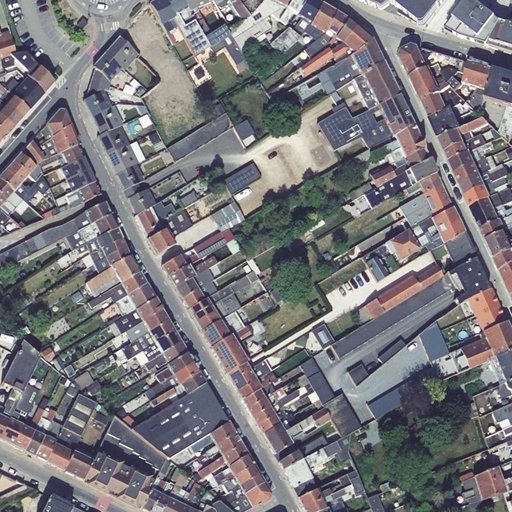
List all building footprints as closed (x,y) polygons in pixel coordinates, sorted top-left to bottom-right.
[(175,18),(164,0),(156,0),(148,5),(166,37),(171,46),(175,43),(170,34),(176,32),(174,29),(177,27),(173,19),(175,18)] [(181,0),(164,0),(175,18),(173,19),(177,27),(194,57),(203,51),(205,54),(211,51),(213,55),(224,48),(240,72),(248,67),(240,53),(227,31),(223,25),(211,33),(203,38),(181,0)] [(181,0),(203,38),(211,33),(197,9),(213,2),(211,0),(181,0)] [(238,0),(211,0),(213,2),(216,7),(220,9),(225,6),(225,3),(229,2),(242,21),(249,16),(241,5),(238,0)] [(290,0),(249,0),(241,5),(249,16),(242,21),(227,31),(240,53),(266,38),(263,34),(272,29),(267,23),(270,21),(268,17),(271,16),(278,21),(290,0)] [(304,0),(295,14),(295,15),(301,18),(291,31),(288,28),(271,45),(280,57),(300,38),(304,33),(309,26),(322,4),(320,4),(313,0),(304,0)] [(304,0),(290,0),(278,21),(285,26),(293,13),(295,14),(304,0)] [(357,0),(361,1),(381,9),(381,10),(382,9),(383,9),(391,3),(400,10),(397,13),(418,25),(433,4),(438,8),(444,0),(357,0)] [(486,47),(486,46),(500,24),(470,0),(468,0),(448,26),(457,31),(454,35),(460,39),(476,44),(477,42),(486,47)] [(309,26),(304,33),(316,41),(325,33),(336,12),(322,4),(309,26)] [(433,4),(418,25),(419,25),(420,26),(421,26),(422,26),(423,26),(424,25),(425,24),(438,8),(433,4)] [(310,61),(326,48),(347,20),(346,19),(346,20),(336,14),(337,13),(336,12),(325,33),(316,41),(303,51),(310,61)] [(88,23),(82,19),(77,25),(82,30),(88,23)] [(330,52),(342,44),(356,27),(347,20),(326,48),(330,52)] [(511,27),(500,24),(486,46),(505,52),(511,54),(511,27)] [(445,31),(454,35),(457,31),(448,26),(445,31)] [(347,50),(352,53),(370,39),(356,27),(342,44),(330,52),(326,48),(310,61),(300,69),(305,77),(332,58),(335,61),(345,55),(344,54),(347,50)] [(0,35),(0,58),(15,54),(10,34),(0,35)] [(138,55),(119,38),(105,54),(121,69),(124,71),(137,56),(138,55)] [(324,71),(336,90),(352,81),(382,63),(370,39),(352,53),(350,56),(324,71)] [(397,56),(399,57),(401,51),(412,46),(417,48),(418,46),(411,44),(399,49),(397,56)] [(409,79),(428,69),(429,70),(438,66),(442,74),(449,70),(460,74),(464,63),(423,50),(419,51),(417,48),(412,46),(401,51),(399,57),(409,79)] [(27,78),(44,94),(53,83),(38,66),(38,67),(26,53),(15,54),(0,58),(4,70),(14,66),(12,61),(14,60),(28,74),(26,76),(27,77),(27,78)] [(121,69),(105,54),(92,68),(96,71),(93,74),(91,83),(108,88),(109,83),(121,69)] [(352,81),(368,111),(398,96),(382,63),(352,81)] [(428,69),(409,79),(417,96),(427,91),(428,93),(445,83),(450,88),(455,93),(463,85),(470,87),(470,89),(475,91),(474,94),(466,104),(476,113),(482,106),(484,100),(493,71),(464,63),(460,74),(449,70),(442,74),(438,66),(429,70),(428,69)] [(205,76),(200,68),(193,73),(198,81),(205,76)] [(501,74),(493,71),(484,100),(493,103),(501,74)] [(511,77),(501,74),(493,103),(507,107),(500,128),(498,134),(502,138),(509,145),(511,135),(511,77)] [(28,111),(44,94),(27,78),(25,81),(19,86),(12,79),(4,89),(28,111)] [(108,88),(91,83),(86,97),(87,99),(83,101),(91,117),(111,107),(104,92),(108,91),(108,88)] [(307,83),(300,87),(304,95),(312,92),(307,83)] [(427,91),(417,96),(421,104),(439,96),(450,88),(445,83),(428,93),(427,91)] [(0,101),(21,120),(28,111),(4,89),(0,85),(0,101)] [(439,96),(421,104),(429,120),(448,112),(444,105),(450,102),(454,109),(460,104),(463,107),(466,104),(455,93),(450,88),(439,96)] [(333,151),(346,145),(360,137),(368,150),(413,126),(398,96),(368,111),(352,119),(346,110),(347,109),(343,103),(331,110),(334,114),(317,124),(333,151)] [(0,116),(13,128),(21,120),(0,101),(0,116)] [(218,117),(225,113),(219,104),(212,108),(218,117)] [(111,107),(91,117),(100,136),(120,126),(123,125),(113,106),(111,107)] [(147,113),(144,107),(135,106),(140,116),(147,113)] [(448,112),(429,120),(429,121),(430,120),(431,123),(434,122),(437,128),(455,119),(451,110),(448,112)] [(45,161),(77,145),(64,111),(59,111),(55,116),(54,116),(46,125),(40,132),(45,138),(33,146),(45,161)] [(166,150),(174,164),(233,127),(225,113),(218,117),(166,150)] [(143,129),(151,124),(146,115),(138,119),(143,129)] [(0,130),(6,136),(13,128),(0,116),(0,130)] [(455,119),(437,128),(439,134),(437,136),(438,139),(438,140),(460,130),(455,119)] [(438,140),(444,153),(473,140),(470,133),(488,124),(483,120),(460,130),(438,140)] [(244,122),(233,127),(241,142),(252,136),(244,122)] [(129,145),(120,126),(100,136),(96,138),(106,156),(129,145)] [(384,156),(389,165),(394,163),(424,149),(413,126),(368,150),(337,168),(342,177),(384,156)] [(495,141),(502,138),(498,134),(494,130),(491,132),(495,141)] [(151,145),(159,141),(156,133),(148,137),(151,145)] [(481,137),(473,140),(444,153),(448,163),(485,146),(481,137)] [(25,148),(37,164),(45,161),(33,146),(31,142),(25,148)] [(129,146),(129,145),(106,156),(115,175),(135,165),(145,160),(136,142),(129,146)] [(492,143),(485,146),(448,163),(454,174),(486,159),(483,152),(491,148),(494,146),(492,143)] [(83,158),(77,145),(45,161),(37,164),(39,169),(57,161),(61,168),(83,158)] [(37,164),(25,148),(20,154),(41,173),(39,169),(37,164)] [(397,194),(416,183),(435,174),(435,173),(434,173),(428,161),(429,161),(429,159),(428,159),(425,152),(424,152),(423,150),(424,150),(424,149),(394,163),(397,169),(392,171),(389,166),(369,175),(376,188),(372,190),(363,195),(370,209),(397,194)] [(41,173),(20,154),(13,162),(29,176),(35,182),(41,175),(42,174),(41,173)] [(491,157),(486,159),(454,174),(459,186),(497,168),(491,157)] [(89,170),(83,158),(61,168),(66,180),(89,170)] [(29,176),(13,162),(5,171),(27,191),(31,186),(25,181),(29,176)] [(222,182),(230,196),(238,192),(260,178),(251,164),(222,182)] [(115,175),(123,191),(137,184),(143,180),(135,165),(115,175)] [(503,165),(497,168),(459,186),(464,197),(505,178),(509,176),(505,168),(504,168),(503,165)] [(95,183),(89,170),(66,180),(72,193),(95,183)] [(49,188),(41,175),(35,182),(31,186),(27,191),(5,171),(0,176),(0,180),(23,202),(26,205),(37,192),(42,196),(49,188)] [(422,194),(441,185),(435,174),(416,183),(397,194),(401,199),(408,195),(419,189),(422,194)] [(464,197),(469,208),(508,190),(506,185),(508,184),(505,178),(464,197)] [(0,180),(0,195),(16,210),(23,202),(0,180)] [(100,195),(95,183),(72,193),(64,196),(67,205),(59,209),(61,213),(100,195)] [(349,194),(352,201),(363,195),(372,190),(368,183),(349,194)] [(139,188),(137,184),(123,191),(125,196),(127,200),(141,192),(139,188)] [(404,217),(446,197),(441,185),(422,194),(399,207),(404,217)] [(127,200),(135,216),(155,205),(147,189),(141,192),(127,200)] [(469,208),(475,220),(503,206),(511,202),(511,195),(510,190),(508,190),(469,208)] [(177,201),(182,209),(198,200),(193,192),(177,201)] [(0,195),(0,210),(8,218),(15,210),(16,210),(0,195)] [(404,217),(411,228),(429,218),(452,208),(446,197),(404,217)] [(16,210),(15,210),(20,214),(27,206),(26,205),(23,202),(16,210)] [(160,222),(175,213),(170,204),(163,208),(159,202),(155,205),(135,216),(134,217),(146,241),(165,230),(160,222)] [(221,234),(228,230),(244,220),(234,202),(209,216),(221,233),(221,234)] [(65,238),(110,215),(104,203),(83,213),(84,213),(73,220),(61,226),(48,230),(39,234),(46,248),(65,238)] [(503,206),(475,220),(480,231),(511,215),(511,208),(506,212),(503,206)] [(59,213),(57,208),(41,215),(43,220),(59,213)] [(425,247),(427,250),(442,244),(463,233),(460,225),(459,225),(454,220),(452,216),(452,209),(452,208),(429,218),(411,228),(361,258),(376,283),(388,276),(377,258),(386,252),(386,250),(387,249),(390,255),(394,253),(399,262),(425,247)] [(146,241),(155,256),(175,244),(171,238),(192,227),(182,209),(175,213),(160,222),(165,230),(146,241)] [(0,210),(0,225),(0,226),(2,227),(9,219),(8,218),(0,210)] [(75,250),(117,229),(110,215),(65,238),(71,251),(75,250)] [(485,242),(511,228),(511,215),(480,231),(485,242)] [(321,219),(309,226),(312,231),(324,224),(321,219)] [(511,228),(485,242),(494,261),(511,252),(511,228)] [(88,255),(121,239),(117,229),(75,250),(78,255),(87,251),(88,255)] [(226,244),(234,239),(228,230),(221,234),(221,233),(192,249),(195,255),(198,260),(226,244)] [(476,258),(463,233),(442,244),(455,270),(474,259),(476,258)] [(46,248),(39,234),(25,242),(32,255),(46,248)] [(240,250),(247,262),(252,259),(276,245),(269,234),(240,250)] [(92,264),(125,248),(121,239),(88,255),(81,260),(86,268),(92,264)] [(232,255),(240,250),(234,239),(226,244),(232,255)] [(32,255),(25,242),(0,254),(0,266),(2,271),(32,255)] [(92,264),(98,276),(129,257),(125,248),(92,264)] [(511,252),(494,261),(499,273),(511,266),(511,252)] [(67,255),(56,260),(59,266),(70,260),(67,255)] [(161,267),(167,278),(189,265),(198,260),(195,255),(183,262),(179,256),(161,267)] [(167,278),(174,288),(207,269),(217,263),(213,256),(203,262),(201,264),(201,263),(191,269),(189,265),(167,278)] [(118,282),(120,284),(139,273),(129,257),(98,276),(86,284),(91,292),(115,277),(118,282)] [(252,259),(247,262),(253,271),(256,275),(260,273),(252,259)] [(485,283),(474,259),(455,270),(443,277),(361,327),(330,345),(339,359),(450,290),(452,293),(454,291),(457,294),(451,299),(456,307),(467,300),(489,290),(488,289),(485,283)] [(361,327),(443,277),(436,265),(414,279),(412,276),(352,314),(361,327)] [(511,266),(499,273),(504,284),(511,280),(511,266)] [(207,269),(174,288),(181,300),(210,282),(214,280),(207,269)] [(200,332),(234,312),(240,308),(232,294),(251,284),(251,283),(258,279),(256,275),(253,271),(217,293),(187,311),(192,318),(200,331),(200,332)] [(114,304),(146,285),(139,273),(120,284),(87,304),(91,309),(110,298),(114,304)] [(115,277),(91,292),(94,297),(118,282),(115,277)] [(181,300),(187,311),(217,293),(210,282),(181,300)] [(114,304),(123,318),(154,299),(146,285),(114,304)] [(277,289),(270,293),(277,305),(284,301),(277,289)] [(489,290),(467,300),(474,316),(498,306),(490,289),(489,290)] [(79,291),(71,296),(75,302),(83,298),(79,291)] [(8,295),(1,299),(6,306),(13,302),(8,295)] [(161,310),(154,299),(123,318),(109,326),(116,338),(126,332),(161,310)] [(498,306),(474,316),(481,333),(505,323),(498,306)] [(167,321),(161,310),(126,332),(133,342),(167,321)] [(200,332),(210,348),(244,328),(234,312),(200,332)] [(258,319),(249,326),(254,334),(264,328),(258,319)] [(174,332),(167,321),(133,342),(115,353),(122,365),(134,357),(174,332)] [(435,322),(418,336),(430,363),(449,354),(435,322)] [(457,373),(488,360),(511,350),(511,338),(505,323),(481,333),(479,334),(482,339),(449,353),(457,373)] [(322,350),(334,343),(323,324),(311,332),(322,350)] [(244,328),(210,348),(225,375),(245,363),(250,360),(244,352),(242,353),(237,346),(247,340),(248,341),(253,338),(252,337),(253,337),(246,327),(244,328)] [(180,343),(174,332),(134,357),(141,367),(144,365),(180,343)] [(400,340),(377,359),(382,365),(405,346),(400,340)] [(0,438),(26,386),(40,357),(21,342),(1,385),(12,389),(4,404),(3,407),(0,406),(0,438)] [(187,354),(180,343),(144,365),(148,371),(154,367),(153,366),(156,365),(158,368),(165,363),(167,366),(187,354)] [(41,353),(46,361),(55,356),(50,348),(41,353)] [(511,350),(488,360),(499,386),(511,379),(511,350)] [(193,364),(187,354),(167,366),(166,366),(167,368),(158,374),(154,376),(159,384),(193,364)] [(58,357),(52,361),(58,371),(64,367),(58,357)] [(336,432),(340,439),(349,435),(360,428),(341,394),(334,399),(310,358),(299,365),(304,375),(309,383),(313,391),(318,400),(323,409),(330,420),(336,432)] [(225,375),(236,392),(271,372),(264,360),(249,370),(245,363),(225,375)] [(198,373),(193,364),(159,384),(145,393),(150,402),(198,373)] [(70,365),(64,369),(69,378),(75,374),(70,365)] [(347,373),(356,387),(369,377),(361,365),(347,373)] [(154,367),(148,371),(152,378),(154,376),(158,374),(154,367)] [(439,382),(431,368),(368,406),(376,420),(439,382)] [(86,388),(94,383),(87,372),(74,380),(79,389),(81,391),(86,388)] [(236,392),(241,401),(269,384),(276,379),(271,372),(236,392)] [(205,384),(198,373),(150,402),(149,402),(152,408),(168,398),(171,403),(205,384)] [(300,388),(303,387),(309,383),(304,375),(296,380),(300,388)] [(511,379),(499,386),(496,387),(501,399),(511,395),(511,398),(511,379)] [(94,383),(86,388),(92,397),(102,390),(97,381),(94,383)] [(78,391),(79,389),(71,383),(70,387),(69,386),(65,393),(75,398),(79,391),(78,391)] [(303,387),(308,395),(313,391),(309,383),(303,387)] [(127,429),(165,459),(185,448),(227,423),(205,384),(171,403),(135,424),(127,429)] [(241,401),(246,409),(264,398),(274,392),(269,384),(241,401)] [(0,440),(12,446),(23,426),(39,392),(26,386),(0,438),(0,440)] [(251,418),(278,402),(287,397),(283,390),(286,388),(285,386),(274,392),(264,398),(246,409),(251,418)] [(251,418),(256,426),(283,410),(281,407),(299,396),(296,391),(287,397),(278,402),(251,418)] [(312,404),(314,403),(318,400),(313,391),(308,395),(306,396),(312,404)] [(63,471),(75,447),(94,410),(97,404),(79,395),(63,427),(45,463),(63,471)] [(23,452),(44,411),(49,401),(43,398),(28,428),(23,426),(12,446),(23,452)] [(318,400),(314,403),(319,411),(323,409),(318,400)] [(511,425),(511,402),(491,411),(496,424),(499,422),(502,429),(511,425)] [(474,403),(465,405),(469,419),(478,417),(474,403)] [(110,415),(97,404),(94,410),(98,412),(98,411),(107,418),(110,415)] [(113,413),(118,421),(126,416),(121,409),(113,413)] [(310,416),(290,429),(266,443),(273,455),(280,451),(306,435),(304,433),(303,430),(308,427),(307,426),(313,422),(315,426),(317,428),(330,420),(323,409),(319,411),(310,417),(310,416)] [(34,457),(51,421),(56,413),(50,410),(48,413),(44,411),(23,452),(34,457)] [(256,426),(261,435),(285,420),(287,422),(293,419),(290,413),(286,416),(283,410),(256,426)] [(106,417),(96,413),(93,420),(102,424),(106,417)] [(118,421),(117,421),(127,429),(135,424),(126,416),(118,421)] [(165,461),(165,459),(127,429),(117,421),(114,418),(106,434),(120,440),(119,444),(133,450),(132,452),(139,455),(139,457),(145,460),(145,462),(151,465),(151,467),(159,471),(165,461)] [(261,435),(266,443),(290,429),(287,422),(285,420),(261,435)] [(34,457),(45,463),(63,427),(51,421),(34,457)] [(303,430),(304,433),(315,426),(313,422),(307,426),(308,427),(303,430)] [(212,442),(214,446),(234,434),(227,423),(185,448),(190,456),(212,442)] [(511,433),(511,425),(502,429),(504,436),(511,433)] [(278,463),(283,471),(340,439),(336,432),(313,444),(312,442),(285,459),(278,463)] [(218,453),(221,457),(240,445),(234,434),(214,446),(196,457),(200,463),(207,458),(208,460),(218,453)] [(340,439),(283,471),(292,489),(311,480),(306,471),(312,467),(329,457),(334,454),(339,463),(349,458),(347,454),(349,435),(340,439)] [(223,465),(224,462),(227,468),(247,456),(240,445),(221,457),(192,475),(196,482),(223,465)] [(63,471),(83,481),(95,457),(75,447),(63,471)] [(280,451),(273,455),(278,463),(285,459),(280,451)] [(99,456),(96,454),(95,457),(83,481),(84,481),(83,483),(111,496),(125,468),(121,466),(123,463),(101,452),(99,456)] [(208,481),(213,489),(220,485),(253,466),(247,456),(227,468),(228,468),(213,477),(213,478),(208,481)] [(329,457),(312,467),(314,470),(331,460),(329,457)] [(154,482),(141,509),(146,511),(150,511),(165,483),(162,481),(170,463),(165,461),(159,471),(154,482)] [(128,469),(125,468),(111,496),(139,510),(139,508),(141,509),(154,482),(150,480),(152,477),(130,466),(128,469)] [(253,466),(220,485),(225,494),(230,491),(258,475),(253,466)] [(165,483),(150,511),(160,511),(180,471),(177,468),(168,484),(165,483)] [(511,511),(511,472),(510,474),(511,477),(511,478),(502,481),(496,468),(474,477),(461,483),(464,493),(461,494),(463,501),(467,500),(468,505),(481,501),(492,497),(502,494),(504,499),(508,511),(511,511)] [(180,471),(160,511),(175,511),(182,496),(179,495),(187,477),(180,471)] [(350,485),(302,509),(303,511),(336,511),(341,510),(344,508),(341,501),(337,503),(335,500),(347,494),(346,493),(353,490),(355,496),(363,492),(354,471),(346,475),(350,485)] [(459,477),(461,483),(474,477),(471,472),(459,477)] [(0,478),(2,475),(0,473),(0,511),(2,511),(6,510),(4,506),(37,492),(25,486),(0,496),(0,478)] [(219,503),(225,508),(264,484),(258,475),(230,491),(233,495),(219,503)] [(319,494),(317,490),(297,499),(302,509),(350,485),(346,475),(338,479),(341,484),(319,494)] [(292,489),(297,499),(317,490),(312,479),(311,480),(292,489)] [(182,496),(175,511),(186,511),(194,496),(198,486),(194,483),(189,494),(185,492),(182,496)] [(388,483),(379,486),(381,493),(390,489),(388,483)] [(225,508),(229,511),(244,511),(268,500),(270,494),(264,484),(225,508)] [(213,510),(214,511),(229,511),(225,508),(219,503),(206,492),(203,497),(201,499),(199,503),(213,510)] [(502,494),(492,497),(493,503),(504,499),(502,494)] [(378,495),(368,498),(373,511),(383,511),(384,511),(378,495)] [(195,511),(199,503),(201,499),(194,496),(186,511),(195,511)] [(69,511),(71,509),(49,498),(41,511),(69,511)] [(481,501),(468,505),(470,511),(477,511),(484,510),(481,501)] [(214,511),(213,510),(199,503),(195,511),(214,511)]
